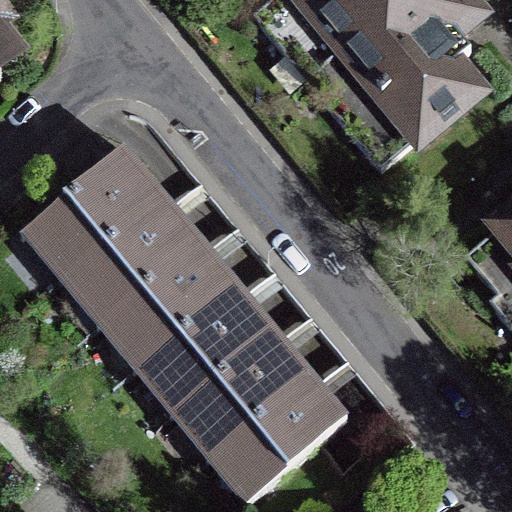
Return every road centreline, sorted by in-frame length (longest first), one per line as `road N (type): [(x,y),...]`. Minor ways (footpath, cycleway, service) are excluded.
road 1 (residential): [(324,267),(131,33)]
road 2 (residential): [(511,491),(324,267)]
road 3 (residential): [(0,153),(131,33)]
